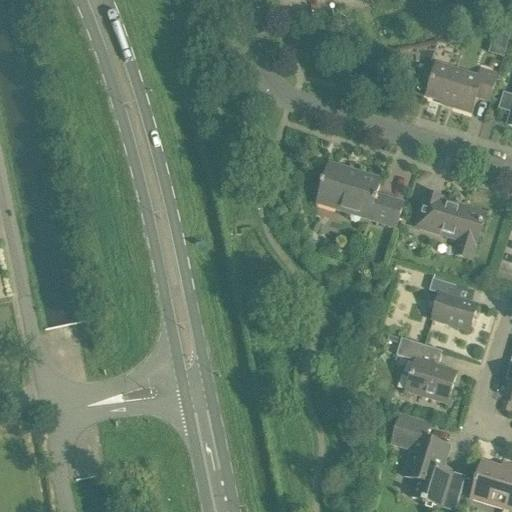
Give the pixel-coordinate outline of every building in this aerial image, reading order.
[(476,100),(490,104),(498,76),(482,71),(479,79),(437,66),(427,99),(454,107),(453,110),(471,115),(476,100)] [(500,111),(511,114),(507,126),(511,127),(511,98),(504,96),(500,111)] [(318,206),(328,209),(349,215),(351,210),(369,215),(368,221),(396,230),(403,205),(377,197),(381,181),(330,166),(325,183),(323,183),(321,188),(323,188),(318,206)] [(423,209),(416,230),(417,230),(418,228),(447,237),(446,239),(459,243),(455,256),(472,260),(475,248),(476,248),(486,216),(462,209),(441,203),(442,200),(427,195),(423,209)] [(439,296),(432,322),(470,334),(478,307),(453,299),(456,288),(433,281),(429,293),(439,296)] [(442,353),(402,341),(397,358),(415,363),(406,393),(448,406),(457,374),(437,368),(442,353)] [(401,417),(392,446),(411,452),(403,478),(416,482),(411,499),(444,509),(453,476),(442,473),(450,449),(426,441),(431,425),(401,417)] [(476,485),(472,499),(511,511),(511,469),(511,470),(509,473),(482,465),(477,480),(475,479),(474,484),(476,485)]
